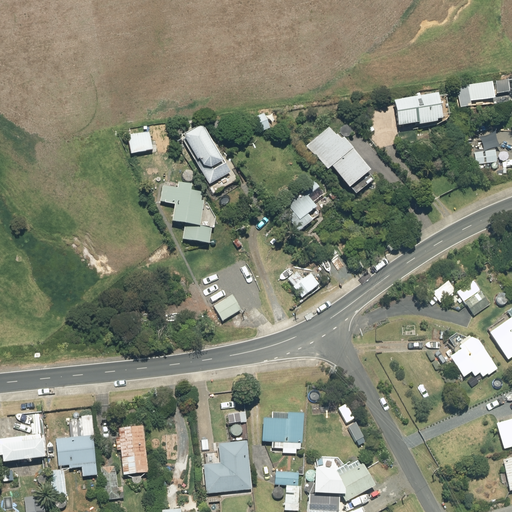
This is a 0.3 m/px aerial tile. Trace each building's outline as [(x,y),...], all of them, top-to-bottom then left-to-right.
[(495,82),(495,95),(507,95),(507,82),(495,82)] [(432,126),(438,125),(437,122),(445,121),(442,102),(435,103),(434,99),(391,105),(395,131),(415,128),(415,130),(432,128),(432,126)] [(350,187),(371,169),(354,148),(344,136),(342,138),(338,134),(337,134),(329,126),(306,146),(328,168),(333,165),(350,187)] [(201,129),(179,140),(206,189),(227,177),(201,129)] [(148,135),(125,138),(128,156),(157,152),(155,139),(149,140),(148,135)] [(495,165),(495,152),(472,152),(472,164),(495,165)] [(168,227),(183,230),(180,243),(204,249),(208,233),(195,230),(201,206),(197,205),(199,196),(187,194),(189,189),(176,186),(174,193),(160,189),(157,205),(172,208),(168,227)] [(313,210),(310,206),(321,197),(316,191),(306,199),(303,196),(286,209),(290,214),(283,220),(295,235),(309,224),(304,218),(313,210)] [(319,266),(329,278),(346,265),(332,248),(323,256),(327,260),(319,266)] [(295,279),(287,285),(300,301),(317,288),(308,277),(299,284),(295,279)] [(456,293),(449,281),(431,292),(438,304),(456,293)] [(230,298),(211,309),(220,324),(239,313),(241,316),(256,307),(241,282),(225,291),(230,298)] [(478,293),(463,304),(472,318),(487,306),(478,293)] [(511,319),(487,337),(506,363),(511,358),(511,319)] [(456,348),(458,350),(456,352),(458,354),(464,364),(454,371),(461,381),(469,376),(472,379),(480,374),(483,378),(486,376),(486,377),(495,371),(475,345),(468,343),(466,340),(456,348)] [(264,415),(262,438),(272,439),(271,446),(282,446),(282,451),(296,452),(296,447),(301,447),(304,409),(288,408),(288,416),(264,415)] [(365,428),(358,413),(349,417),(346,411),(338,415),(349,437),(365,428)] [(245,421),(244,413),(227,414),(227,422),(245,421)] [(511,421),(494,427),(502,452),(511,449),(511,421)] [(119,435),(115,435),(116,447),(121,447),(123,472),(148,470),(143,423),(118,425),(119,435)] [(20,433),(0,435),(0,450),(2,450),(3,457),(44,452),(42,434),(21,437),(20,433)] [(92,433),(56,436),(59,464),(69,462),(70,466),(82,464),(83,474),(97,473),(92,433)] [(251,490),(247,440),(218,443),(220,463),(203,464),(206,494),(251,490)] [(364,460),(333,476),(345,499),(376,482),(364,460)] [(511,460),(500,464),(507,495),(511,493),(511,460)] [(100,466),(105,498),(118,496),(114,464),(100,466)] [(49,469),(52,495),(66,493),(63,468),(49,469)] [(2,470),(3,480),(13,479),(12,469),(2,470)] [(286,484),(284,508),(297,509),(299,485),(297,485),(298,471),(276,469),(275,483),(286,484)]
